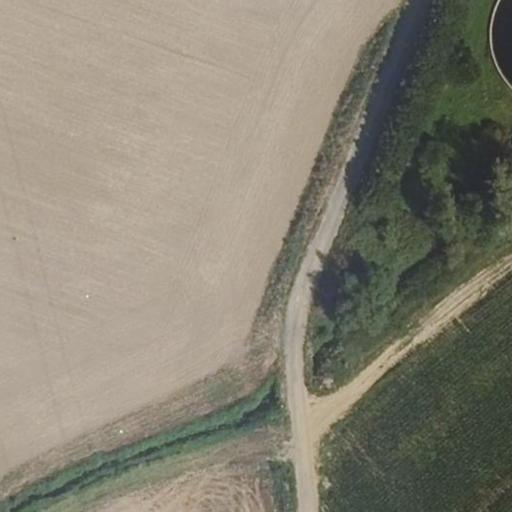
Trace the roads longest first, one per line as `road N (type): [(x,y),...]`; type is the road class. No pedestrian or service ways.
road 1 (track): [(430,0),(300,323),(310,511)]
road 2 (track): [(511,267),(305,429)]
